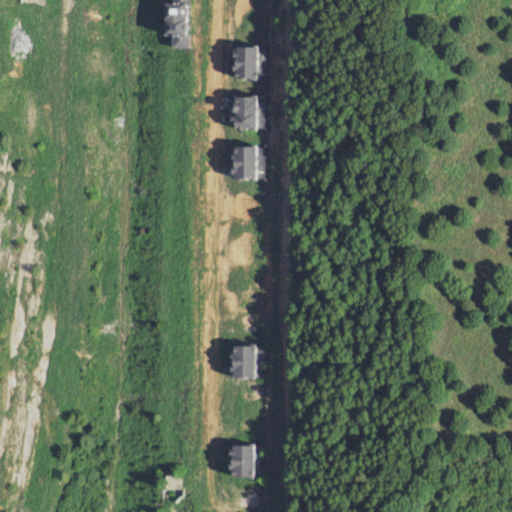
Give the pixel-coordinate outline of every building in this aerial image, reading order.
[(161,33),(172,33),(172,47),(189,47),(189,0),(172,0),(172,1),(161,1),(161,33)] [(230,44),(230,75),(253,76),(254,45),(230,44)] [(254,128),(255,96),(229,95),(228,127),(254,128)] [(254,144),(228,143),(227,177),(252,177),(254,144)] [(248,344),(225,345),(226,377),(249,376),(248,344)] [(250,475),(249,444),(222,445),(223,476),(250,475)]
